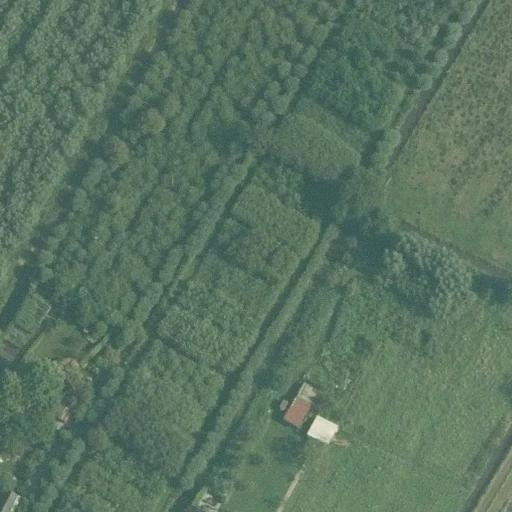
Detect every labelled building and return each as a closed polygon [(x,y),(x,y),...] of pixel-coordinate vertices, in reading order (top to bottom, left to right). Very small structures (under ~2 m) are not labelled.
[(50,376),(39,394),(57,405),(68,387),(50,376)] [(295,403),(283,423),(297,431),(309,411),(295,403)] [(316,420),(307,439),(325,448),(334,429),(316,420)] [(0,511),(7,511),(14,499),(2,492),(0,495),(0,511)] [(17,501),(10,511),(19,511),(24,505),(17,501)]
